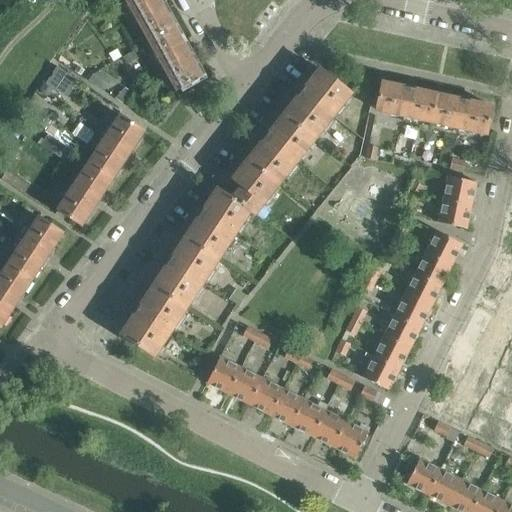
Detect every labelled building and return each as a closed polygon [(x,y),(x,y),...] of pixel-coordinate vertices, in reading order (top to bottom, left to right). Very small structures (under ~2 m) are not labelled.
[(125,0),(130,8),(139,25),(149,41),(174,27),(173,26),(164,11),(158,0),(125,0)] [(174,27),(149,41),(158,57),(167,74),(176,90),(201,76),(192,60),(190,56),(185,47),(183,44),(174,27)] [(116,50),(108,54),(113,61),(121,57),(116,50)] [(133,51),(122,57),(126,64),(138,58),(133,51)] [(81,63),(74,73),(81,77),(87,82),(87,81),(94,72),(88,68),(81,63)] [(284,115),(315,139),(351,94),(320,69),(284,115)] [(376,111),(394,115),(400,87),(382,83),(376,111)] [(394,115),(413,119),(419,91),(415,90),(405,88),(400,87),(394,115)] [(126,88),(116,98),(124,104),(132,92),(126,88)] [(413,119),(431,123),(437,95),(419,91),(413,119)] [(431,123),(450,127),(456,99),(437,95),(431,123)] [(450,127),(468,131),(474,103),(469,102),(470,102),(460,100),(456,99),(450,127)] [(474,103),(468,131),(487,135),(493,107),(474,103)] [(280,184),(315,139),(284,115),(248,160),(280,184)] [(100,147),(89,163),(113,179),(123,163),(126,159),(131,152),(134,147),(144,132),(144,131),(121,116),(110,132),(100,147)] [(52,122),(45,132),(58,141),(68,148),(72,151),(74,152),(77,154),(83,143),(80,140),(72,135),(67,132),(52,122)] [(79,124),(72,135),(80,140),(83,143),(87,146),(95,135),(79,124)] [(48,134),(41,146),(68,163),(74,152),(72,151),(68,148),(58,141),(48,134)] [(4,141),(0,146),(0,170),(3,172),(4,173),(5,174),(11,165),(19,152),(4,141)] [(76,155),(83,160),(84,161),(92,149),(87,146),(83,143),(77,154),(76,155)] [(365,159),(374,161),(377,148),(368,146),(365,159)] [(75,155),(68,165),(76,171),(83,160),(76,155),(75,155)] [(280,184),(248,160),(233,179),(235,181),(233,185),(239,190),(231,200),(250,212),(255,215),(280,184)] [(450,169),(463,172),(465,163),(452,160),(450,169)] [(68,194),(58,210),(81,226),(90,212),(92,210),(102,195),(104,192),(113,179),(89,163),(79,179),(68,194)] [(448,177),(443,200),(471,206),(476,183),(448,177)] [(415,183),(409,194),(417,199),(423,187),(415,183)] [(217,190),(185,239),(218,261),(250,212),(231,200),(217,190)] [(417,199),(409,194),(403,206),(411,211),(417,199)] [(471,206),(443,200),(438,223),(466,229),(471,206)] [(18,249),(8,264),(32,280),(41,266),(42,264),(53,248),(63,233),(49,224),(40,218),(39,217),(28,233),(18,249)] [(400,225),(394,237),(402,241),(408,229),(400,225)] [(436,232),(426,253),(452,266),(462,245),(436,232)] [(402,241),(394,237),(388,249),(396,253),(402,241)] [(185,239),(153,287),(186,308),(218,261),(185,239)] [(5,242),(0,248),(0,249),(9,255),(14,248),(5,242)] [(426,253),(415,274),(441,287),(452,266),(426,253)] [(0,326),(1,328),(12,312),(14,308),(19,300),(22,296),(32,280),(8,264),(0,276),(0,326)] [(373,264),(367,276),(376,280),(382,268),(373,264)] [(415,274),(405,295),(431,308),(441,287),(415,274)] [(376,280),(367,276),(361,288),(370,292),(376,280)] [(153,287),(121,335),(154,357),(186,308),(153,287)] [(405,295),(394,316),(420,328),(431,308),(405,295)] [(358,308),(352,320),(360,324),(366,312),(358,308)] [(394,316),(384,336),(410,349),(420,328),(394,316)] [(360,324),(352,320),(346,332),(354,336),(360,324)] [(243,336),(254,342),(259,334),(247,328),(243,336)] [(259,334),(254,342),(266,348),(270,340),(259,334)] [(384,336),(373,357),(399,370),(410,349),(384,336)] [(335,353),(344,357),(350,345),(341,341),(335,353)] [(285,358),(296,364),(301,355),(289,349),(285,358)] [(301,355),(296,364),(308,370),(312,361),(301,355)] [(399,370),(373,357),(363,378),(389,391),(399,370)] [(207,384),(228,394),(241,369),(220,358),(207,384)] [(228,394),(249,405),(262,379),(241,369),(228,394)] [(327,379),(339,385),(343,377),(331,371),(327,379)] [(343,377),(339,385),(350,391),(354,383),(343,377)] [(249,405),(270,416),(283,390),(262,379),(249,405)] [(360,396),(381,406),(385,398),(364,388),(360,396)] [(270,416),(291,427),(304,401),(283,390),(270,416)] [(291,427),(312,437),(325,412),(304,401),(291,427)] [(312,437),(334,448),(347,422),(325,412),(312,437)] [(347,422),(334,448),(355,459),(368,433),(347,422)] [(434,431),(446,437),(450,429),(438,423),(434,431)] [(511,425),(503,446),(511,449),(511,425)] [(463,445),(476,452),(480,443),(467,437),(463,445)] [(480,443),(476,452),(488,458),(492,450),(480,443)] [(406,485),(427,495),(440,470),(419,460),(406,485)] [(427,495),(448,506),(461,481),(440,470),(427,495)] [(448,506),(460,511),(471,511),(482,491),(461,481),(448,506)] [(471,511),(497,511),(503,502),(482,491),(471,511)] [(497,511),(511,511),(511,506),(503,502),(497,511)]
